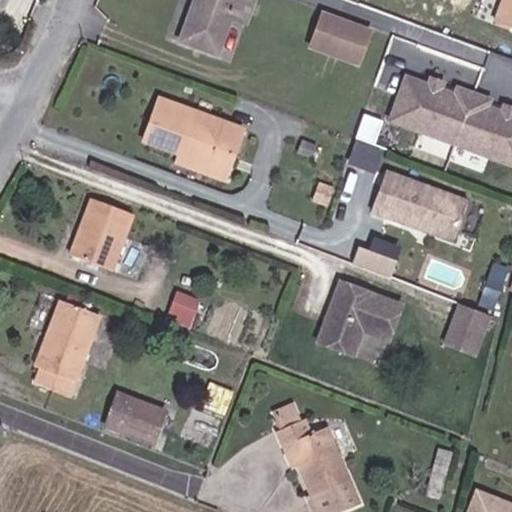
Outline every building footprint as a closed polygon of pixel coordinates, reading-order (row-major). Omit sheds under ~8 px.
[(252,24),(261,0),(203,0),(187,44),(223,57),(236,19),(252,24)] [(378,31),(330,13),(319,46),(366,63),(378,31)] [(511,103),(405,70),(388,123),(511,162),(511,103)] [(151,140),(187,152),(219,163),(226,147),(243,154),(252,128),(167,98),(151,140)] [(365,112),(347,160),(376,170),(384,148),(373,143),(382,118),(365,112)] [(234,180),(243,154),(226,147),(219,163),(187,152),(183,163),(234,180)] [(469,194),(387,166),(373,205),(455,234),(469,194)] [(143,215),(101,200),(80,255),(122,271),(143,215)] [(369,234),(358,264),(392,276),(403,246),(369,234)] [(495,303),(509,264),(495,260),(482,299),(495,303)] [(387,334),(399,299),(338,278),(317,338),(352,349),(360,325),(387,334)] [(172,288),(165,308),(187,315),(194,297),(172,288)] [(58,296),(45,330),(51,332),(64,298),(58,296)] [(98,311),(64,298),(51,332),(45,330),(34,360),(40,362),(33,379),(68,392),(98,311)] [(487,310),(457,298),(443,338),(473,349),(487,310)] [(169,404),(120,386),(107,420),(156,438),(169,404)] [(281,403),(287,418),(306,410),(299,395),(281,403)] [(283,420),(289,436),(295,434),(300,447),(317,487),(315,488),(324,511),(325,511),(364,496),(330,417),(315,423),(309,409),(306,410),(287,418),(283,420)] [(295,449),(300,447),(295,434),(289,436),(295,449)] [(511,511),(511,495),(475,481),(463,511),(511,511)]
